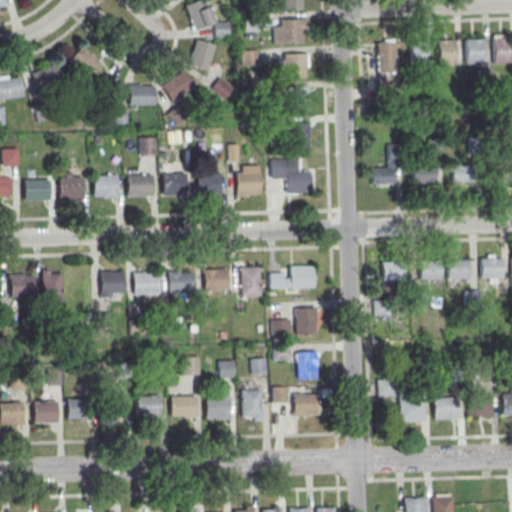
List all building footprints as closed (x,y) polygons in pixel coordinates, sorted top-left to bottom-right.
[(195,0),(183,5),(193,30),(212,23),(203,0),(195,0)] [(280,0),(281,9),(301,9),(301,0),(280,0)] [(280,19),(301,19),(302,42),(281,42),(280,19)] [(227,21),(213,21),(213,36),(227,36),(227,21)] [(204,70),(214,45),(196,38),(186,63),(204,70)] [(491,39),(508,38),(509,62),(492,62),(491,39)] [(463,40),(481,39),(481,63),(464,63),(463,40)] [(436,40),(453,40),(454,63),(436,64),(436,40)] [(394,72),(394,41),(375,41),(375,72),(394,72)] [(408,41),(425,41),(426,64),(409,65),(408,41)] [(100,64),(81,45),(68,59),(86,77),(100,64)] [(283,54),(303,53),(304,77),(283,77),(283,54)] [(35,92),(62,82),(54,63),(28,74),(35,92)] [(159,86),(171,100),(192,83),(180,69),(159,86)] [(0,99),(21,96),(18,74),(0,76),(0,99)] [(127,105),(152,105),(152,83),(127,83),(127,105)] [(286,87),(306,86),(307,109),(286,110),(286,87)] [(114,123),(125,123),(125,108),(114,108),(114,123)] [(287,123),(309,122),(309,138),(308,138),(308,149),(288,149),(287,123)] [(138,137),(138,155),(153,155),(153,137),(138,137)] [(16,148),(0,147),(0,164),(16,165),(16,148)] [(309,171),(310,192),(286,193),(286,178),(270,179),(269,158),(296,157),(296,171),(309,171)] [(491,164),(511,164),(511,180),(491,180),(491,164)] [(451,165),(473,165),(474,181),(452,182),(451,165)] [(411,166),(433,166),(434,182),(412,182),(411,166)] [(371,168),(393,167),(393,183),(371,184),(371,168)] [(258,172),(259,193),(235,193),(234,173),(258,172)] [(184,174),(185,194),(161,195),(161,175),(184,174)] [(219,174),(220,195),(196,195),(196,175),(219,174)] [(10,177),(0,175),(0,195),(7,197),(10,177)] [(116,175),(116,196),(92,196),(92,176),(116,175)] [(151,175),(152,195),(126,196),(126,175),(151,175)] [(81,178),(82,198),(58,199),(57,178),(81,178)] [(46,179),(47,199),(23,200),(22,180),(46,179)] [(479,259),(501,258),(502,278),(480,278),(479,259)] [(445,260),(467,259),(468,279),(446,279),(445,260)] [(418,260),(440,260),(440,279),(418,280),(418,260)] [(381,262),(403,261),(403,281),(381,281),(381,262)] [(312,265),(313,288),(268,289),(268,273),(282,273),(282,278),(288,278),(288,266),(312,265)] [(258,267),(259,295),(240,295),(239,267),(258,267)] [(40,270),(41,301),(61,300),(60,273),(48,274),(48,269),(40,270)] [(226,269),(227,290),(203,290),(202,270),(226,269)] [(191,271),(191,292),(168,293),(167,272),(191,271)] [(123,272),(123,292),(99,293),(99,273),(123,272)] [(157,273),(157,294),(132,294),(131,272),(144,272),(144,273),(157,273)] [(8,274),(9,297),(33,296),(32,275),(23,275),(23,273),(8,274)] [(463,290),(478,290),(478,306),(463,306),(463,290)] [(410,291),(425,291),(425,306),(410,306),(410,291)] [(0,305),(11,307),(9,325),(0,323),(0,305)] [(293,308),(294,335),(313,334),(313,324),(314,324),(314,307),(293,308)] [(270,320),(289,319),(289,335),(270,335),(270,320)] [(271,344),(289,344),(289,359),(271,360),(271,344)] [(294,352),(295,379),(315,378),(314,351),(294,352)] [(197,356),(180,356),(180,374),(197,374),(197,356)] [(250,358),(265,358),(265,374),(250,374),(250,358)] [(218,362),(233,361),(233,377),(218,377),(218,362)] [(59,384),(59,368),(45,368),(45,384),(59,384)] [(375,395),(391,395),(391,379),(375,379),(375,395)] [(271,386),(286,386),(286,402),(271,402),(271,386)] [(260,390),(261,421),(252,421),(252,417),(240,417),(240,390),(260,390)] [(500,394),(511,393),(511,414),(501,415),(500,394)] [(315,394),(315,414),(291,415),(291,395),(315,394)] [(134,397),(160,396),(160,415),(135,416),(134,397)] [(169,397),(194,396),(195,415),(170,416),(169,397)] [(228,396),(228,417),(204,418),(204,397),(228,396)] [(465,397),(491,396),(491,417),(465,418),(465,397)] [(100,398),(125,397),(125,416),(100,417),(100,398)] [(431,398),(456,397),(457,419),(431,419),(431,398)] [(65,400),(90,399),(91,419),(65,419),(65,400)] [(396,400),(422,399),(423,420),(397,421),(396,400)] [(56,401),(56,421),(32,422),(32,402),(56,401)] [(0,402),(21,402),(21,423),(0,423),(0,402)] [(430,511),(430,497),(451,496),(451,511),(430,511)] [(403,511),(403,498),(423,497),(423,511),(403,511)]
